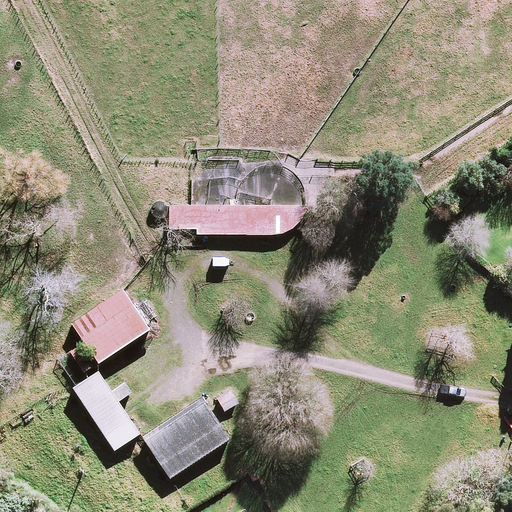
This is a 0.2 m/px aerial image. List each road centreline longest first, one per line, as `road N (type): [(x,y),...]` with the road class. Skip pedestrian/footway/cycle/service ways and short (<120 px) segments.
road 1 (track): [(36,0),(169,231),(256,293)]
road 2 (track): [(256,293),(511,123)]
